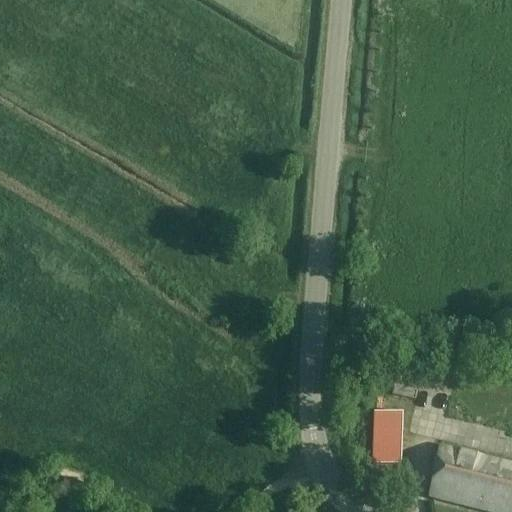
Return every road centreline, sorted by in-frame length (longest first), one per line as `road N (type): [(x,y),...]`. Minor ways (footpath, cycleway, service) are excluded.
road 1 (unclassified): [(314,356),(341,0)]
road 2 (residential): [(353,511),(319,466),(314,356)]
